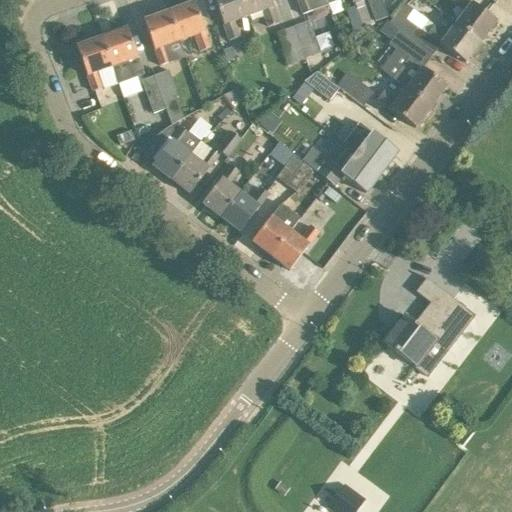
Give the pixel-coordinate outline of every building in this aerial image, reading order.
[(248,18),(241,0),(213,0),(228,42),(238,39),(233,23),(248,18)] [(278,25),(268,0),(241,0),(248,18),(261,13),(267,29),(278,25)] [(324,0),(296,0),(302,16),(327,7),(324,0)] [(364,0),(361,0),(352,3),(354,8),(362,30),(374,26),(364,0)] [(481,44),(496,23),(466,0),(454,0),(452,3),(457,7),(448,19),(455,25),(456,24),(481,44)] [(194,4),(168,13),(179,43),(193,37),(199,53),(210,49),(194,4)] [(456,24),(455,25),(446,36),(434,27),(427,35),(407,20),(413,12),(406,6),(398,12),(388,25),(403,36),(432,57),(440,46),(465,64),(481,44),(456,24)] [(354,33),(362,30),(354,8),(346,11),(354,33)] [(168,13),(143,22),(160,67),(168,65),(162,49),(179,43),(168,13)] [(309,23),(292,28),(304,61),(320,55),(309,23)] [(276,34),(288,67),(304,61),(292,28),(276,34)] [(126,30),(101,39),(112,69),(118,85),(143,76),(126,30)] [(422,70),(432,57),(403,36),(394,48),(408,59),(393,80),(406,90),(431,109),(447,88),(422,70)] [(101,39),(76,48),(92,93),(103,89),(97,74),(112,69),(101,39)] [(222,51),(225,57),(227,63),(237,59),(232,47),(222,51)] [(169,72),(153,78),(165,110),(171,126),(184,119),(177,100),(178,99),(169,72)] [(338,90),(317,74),(304,82),(329,101),(338,90)] [(165,110),(153,78),(141,82),(153,115),(165,110)] [(360,107),(371,93),(356,81),(345,95),(360,107)] [(237,89),(225,96),(222,98),(226,104),(220,108),(227,117),(234,110),(241,101),(237,89)] [(302,107),(309,97),(299,89),(292,99),(302,107)] [(415,130),(431,109),(406,90),(397,102),(384,92),(377,101),(415,130)] [(272,135),(282,123),(269,113),(259,125),(272,135)] [(227,159),(243,138),(251,127),(247,121),(235,137),(231,133),(217,151),(227,159)] [(381,174),(397,153),(359,124),(352,133),(365,143),(356,155),(381,174)] [(152,161),(173,132),(167,127),(138,151),(152,161)] [(190,156),(199,143),(181,129),(152,167),(171,182),(190,156)] [(342,177),(365,195),(381,174),(356,155),(340,142),(326,160),(313,150),(303,164),(304,164),(314,173),(334,188),(342,177)] [(218,157),(210,151),(200,164),(190,156),(171,182),(189,196),(218,157)] [(276,179),(287,187),(304,164),(303,164),(288,152),(283,159),(289,163),(276,179)] [(297,195),(314,173),(304,164),(287,187),(297,195)] [(231,168),(202,206),(221,220),(240,195),(229,187),(239,174),(231,168)] [(240,195),(221,220),(239,234),(268,196),(260,190),(251,203),(240,195)] [(281,206),(252,244),(270,258),(290,233),(299,220),(281,206)] [(300,241),(290,233),(270,258),(289,272),(318,234),(310,228),(300,241)] [(421,279),(425,281),(415,294),(430,305),(414,325),(404,317),(403,318),(404,319),(384,345),(415,369),(462,308),(426,280),(422,277),(421,279)] [(328,511),(357,511),(366,501),(343,485),(325,510),(328,511)]
